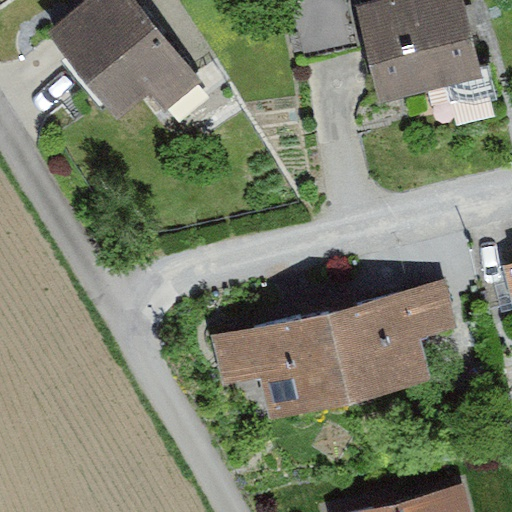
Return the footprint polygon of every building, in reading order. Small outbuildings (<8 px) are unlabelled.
[(117,105),(179,55),(135,0),(92,0),(56,29),(117,105)] [(290,0),(303,50),(358,36),(349,0),(290,0)] [(479,67),(462,0),(368,0),(360,2),(382,90),(479,67)] [(403,291),(330,308),(349,388),(422,370),(408,313),(444,305),(439,284),(404,292),(403,291)] [(255,328),(221,335),(226,357),(261,349),(275,407),(349,390),(349,388),(330,308),(330,307),(254,324),(255,328)] [(465,511),(459,485),(346,511),(465,511)]
